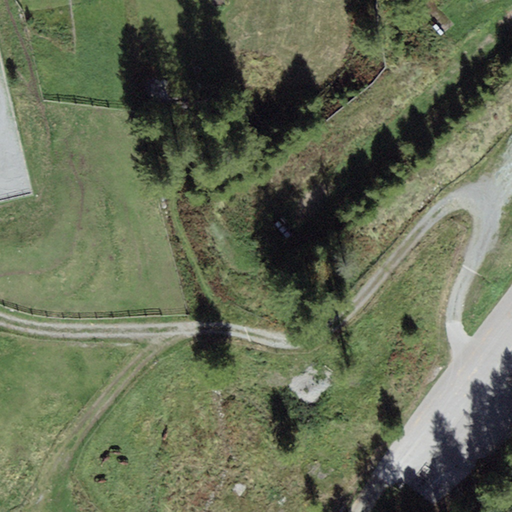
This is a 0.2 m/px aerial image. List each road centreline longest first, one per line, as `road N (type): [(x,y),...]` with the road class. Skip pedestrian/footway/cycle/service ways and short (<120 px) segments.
road 1 (track): [(0,316),(58,329),(312,338),(359,301),(428,219),(455,203),(475,207),(488,221),(489,237),(455,300),(453,322),(460,345),(479,355)]
road 2 (residential): [(511,311),(381,479)]
